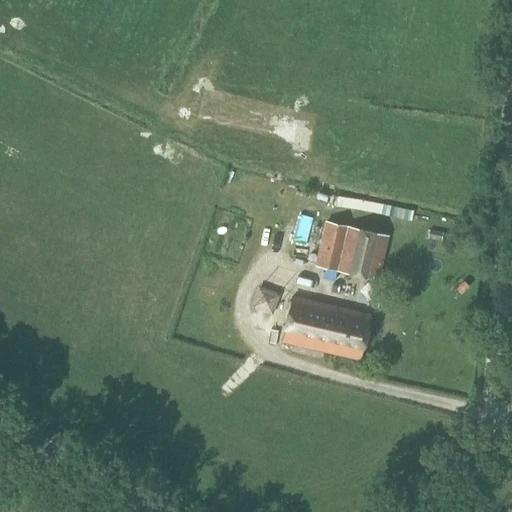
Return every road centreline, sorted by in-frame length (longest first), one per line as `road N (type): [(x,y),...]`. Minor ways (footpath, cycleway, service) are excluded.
road 1 (track): [(507,424),(494,398),(494,370),(509,148)]
road 2 (unclassified): [(149,511),(0,425)]
road 3 (unclassified): [(511,421),(410,511)]
